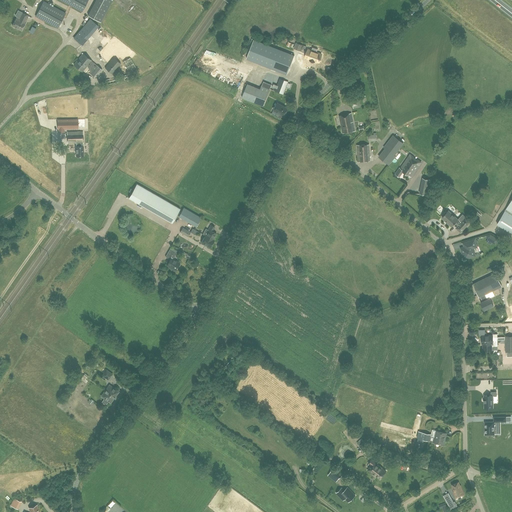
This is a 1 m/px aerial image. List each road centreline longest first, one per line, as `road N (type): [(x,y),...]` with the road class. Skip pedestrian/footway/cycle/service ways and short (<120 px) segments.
road 1 (unclassified): [(467,470),(457,267),(425,229),(297,122)]
road 2 (unclassified): [(75,511),(77,478),(198,312)]
road 3 (unclassified): [(198,312),(297,122)]
road 4 (unclassified): [(198,312),(38,191)]
road 5 (unclassified): [(297,122),(427,0)]
